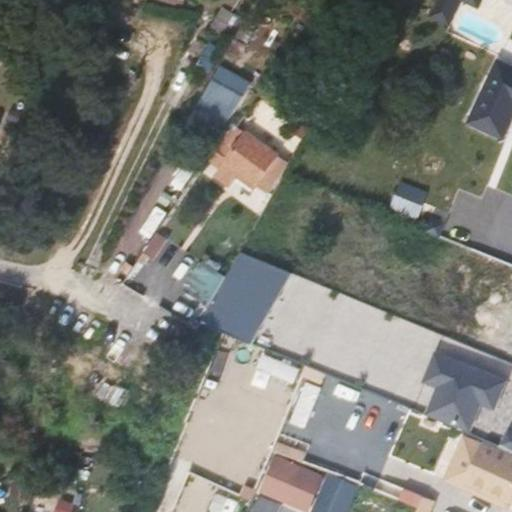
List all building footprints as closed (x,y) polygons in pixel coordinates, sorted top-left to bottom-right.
[(462,1),(480,9),(484,0),(436,0),(429,17),(451,26),(462,1)] [(300,27),(291,44),(335,65),(343,48),(300,27)] [(511,67),(498,61),(469,122),(504,139),(511,121),(511,67)] [(237,120),(254,76),(221,63),(203,107),(237,120)] [(0,163),(0,164),(15,115),(0,110),(0,163)] [(235,185),(254,196),(274,161),(239,140),(212,184),(230,194),(235,185)] [(254,196),(266,203),(287,169),(274,161),(254,196)] [(510,287),(482,275),(461,332),(488,343),(510,287)] [(410,403),(305,366),(279,440),(353,466),(355,459),(387,470),(410,403)] [(465,483),(483,444),(464,436),(445,480),(509,508),(511,503),(465,483)] [(511,457),(483,444),(465,483),(511,503),(511,500),(511,457)] [(304,464),(272,451),(259,483),(290,497),(304,464)] [(417,511),(429,511),(435,499),(407,488),(403,498),(420,505),(417,511)] [(259,495),(253,511),(279,511),(282,502),(259,495)]
